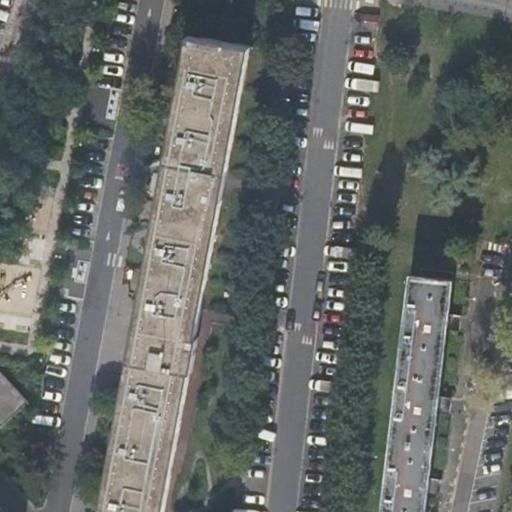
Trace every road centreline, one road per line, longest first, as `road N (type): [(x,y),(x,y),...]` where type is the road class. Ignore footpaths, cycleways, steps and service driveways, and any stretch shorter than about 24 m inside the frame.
road 1 (residential): [(153,0),(56,511)]
road 2 (residential): [(338,0),(280,511)]
